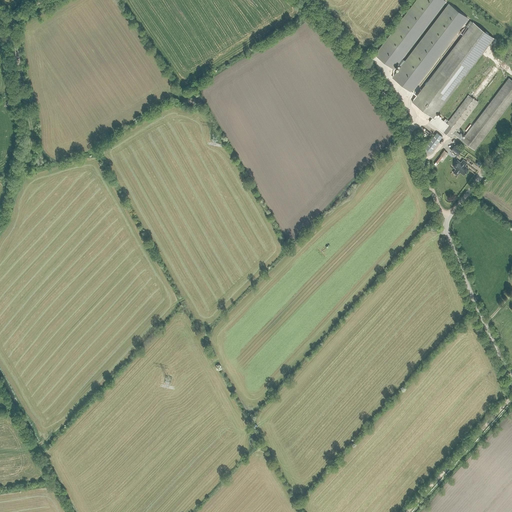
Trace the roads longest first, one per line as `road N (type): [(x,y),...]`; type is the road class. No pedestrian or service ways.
road 1 (tertiary): [(444,223),(394,117),(303,0)]
road 2 (tertiary): [(511,382),(444,223)]
road 3 (track): [(405,511),(511,395)]
